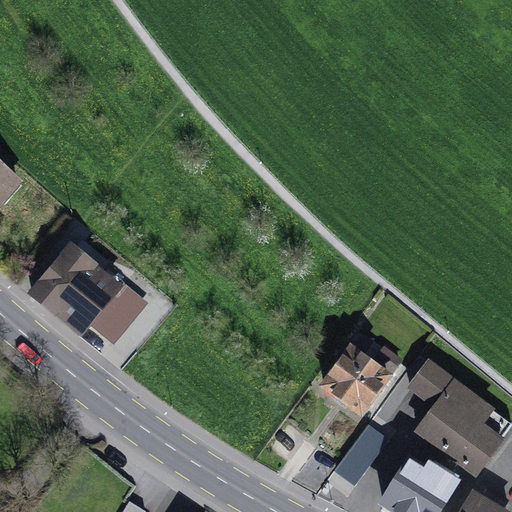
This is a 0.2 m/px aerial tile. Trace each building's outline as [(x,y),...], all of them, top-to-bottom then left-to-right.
[(0,202),(18,182),(0,166),(0,202)] [(120,289),(73,249),(33,296),(81,336),(120,289)] [(388,378),(352,351),(325,387),(361,414),(388,378)] [(384,352),(378,361),(393,372),(399,363),(384,352)] [(511,426),(430,365),(411,390),(440,413),(423,435),(475,474),(511,426)] [(425,472),(411,464),(385,505),(395,511),(438,511),(457,482),(430,465),(425,472)] [(500,511),(474,496),(464,511),(500,511)] [(127,503),(122,511),(144,511),(145,511),(127,503)]
